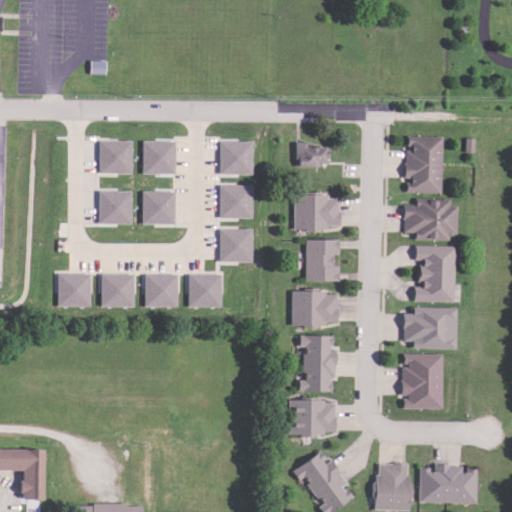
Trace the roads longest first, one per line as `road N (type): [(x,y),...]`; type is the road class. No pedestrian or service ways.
road 1 (residential): [(370,116),(363,397),(370,419),(396,431),(480,431)]
road 2 (residential): [(242,111),(0,112)]
road 3 (track): [(370,116),(511,131)]
road 4 (residential): [(242,111),(370,116)]
